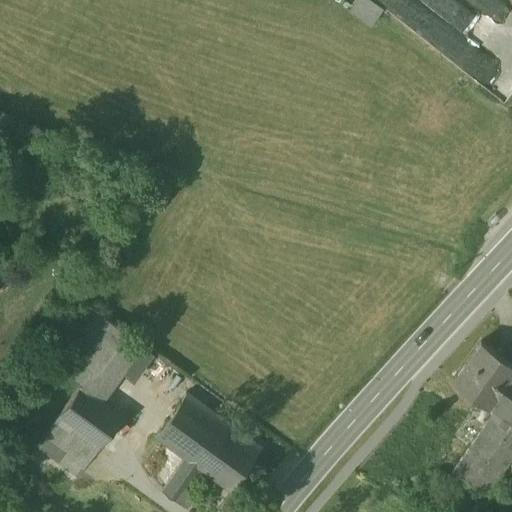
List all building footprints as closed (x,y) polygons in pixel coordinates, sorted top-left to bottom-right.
[(389,10),(376,0),(353,0),(349,5),(376,26),(389,10)] [(384,0),(435,47),(457,23),(486,50),(506,29),(474,0),(384,0)] [(140,338),(97,302),(59,356),(86,375),(41,435),(80,468),(128,401),(107,385),(140,338)] [(487,405),(511,371),(511,360),(482,339),(453,380),(487,405)] [(511,371),(487,405),(493,409),(454,468),(487,493),(511,458),(511,371)] [(261,444),(187,391),(156,434),(187,456),(163,489),(188,507),(198,493),(187,485),(201,467),(229,488),(261,444)]
